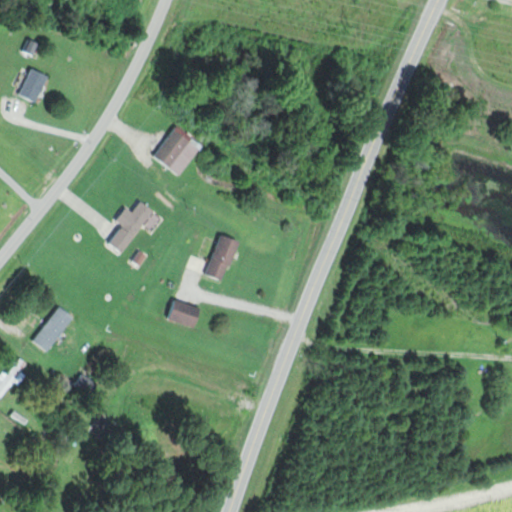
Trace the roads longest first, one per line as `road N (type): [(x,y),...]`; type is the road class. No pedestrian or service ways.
road 1 (primary): [(232,511),(336,237),(438,0)]
road 2 (residential): [(0,263),(96,136),(167,0)]
